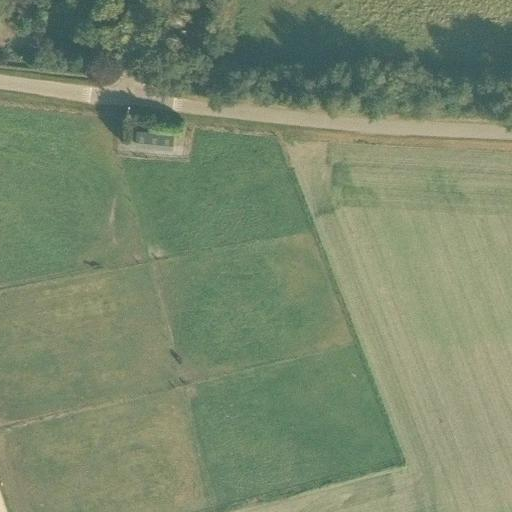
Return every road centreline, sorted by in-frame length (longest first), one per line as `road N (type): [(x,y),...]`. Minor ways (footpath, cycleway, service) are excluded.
road 1 (unclassified): [(511,132),(348,124),(131,98)]
road 2 (unclassified): [(131,98),(0,83)]
